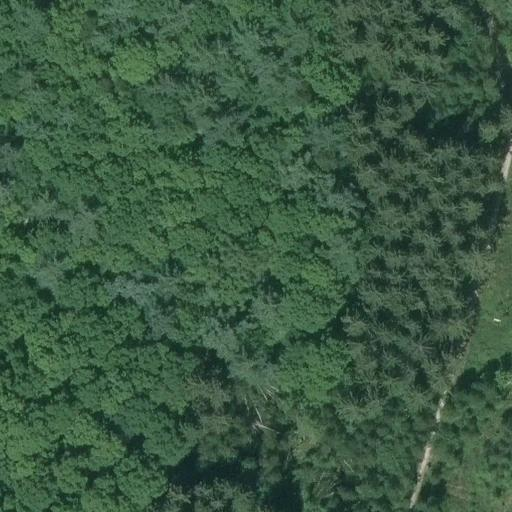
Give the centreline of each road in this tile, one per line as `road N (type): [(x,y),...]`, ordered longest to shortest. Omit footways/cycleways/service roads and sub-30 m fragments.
road 1 (track): [(296,511),(339,342),(345,199),(324,0)]
road 2 (track): [(408,511),(501,191),(511,121)]
